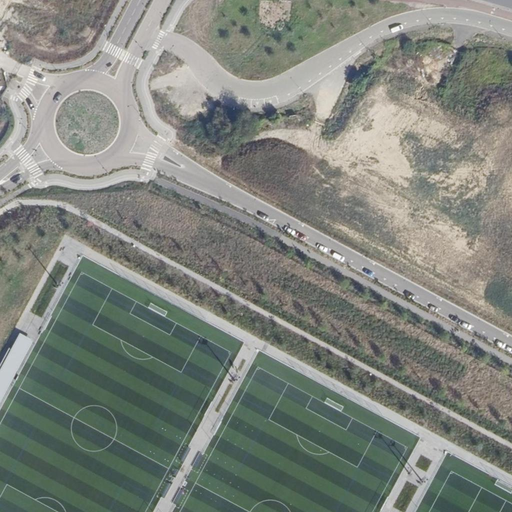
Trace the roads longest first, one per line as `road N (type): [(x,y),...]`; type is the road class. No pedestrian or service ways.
road 1 (unclassified): [(143,34),(181,46),(217,78),(250,91),(292,79),(400,19),(452,13),(511,26)]
road 2 (residential): [(274,214),(511,341)]
